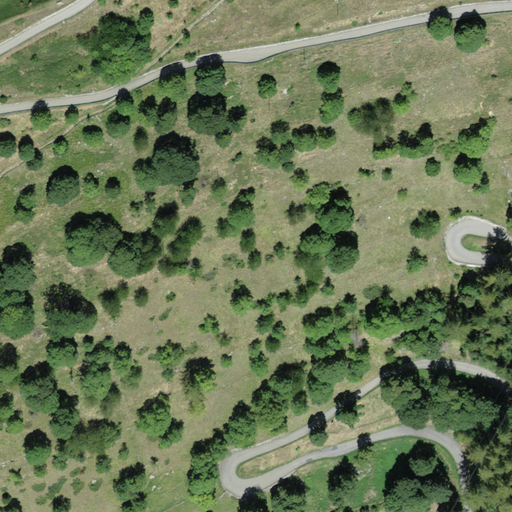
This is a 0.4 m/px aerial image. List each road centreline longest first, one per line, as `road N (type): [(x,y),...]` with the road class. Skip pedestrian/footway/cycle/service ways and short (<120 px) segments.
road 1 (unclassified): [(470,511),(458,458),(440,437),(408,431),(312,458),(253,486),(234,486),(227,475),(232,462),(298,436),(405,368),(462,367),(511,398)]
road 2 (unclassified): [(511,9),(182,64),(82,100),(0,111)]
road 3 (unclassified): [(511,266),(459,258),(454,247),(456,235),(468,230),(511,240)]
